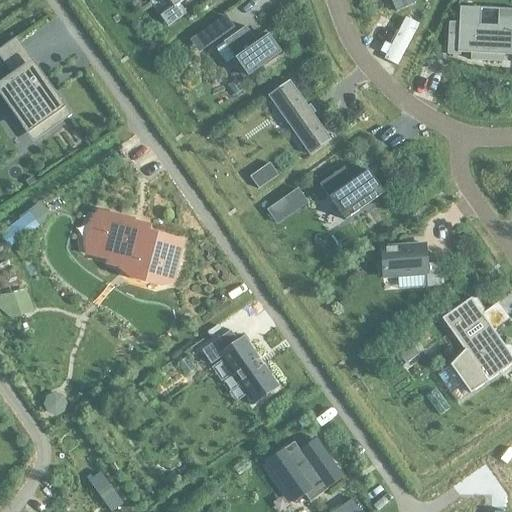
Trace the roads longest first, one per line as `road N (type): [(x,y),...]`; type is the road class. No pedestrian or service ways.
road 1 (residential): [(54,0),(412,511)]
road 2 (residential): [(464,137),(410,109),(325,0)]
